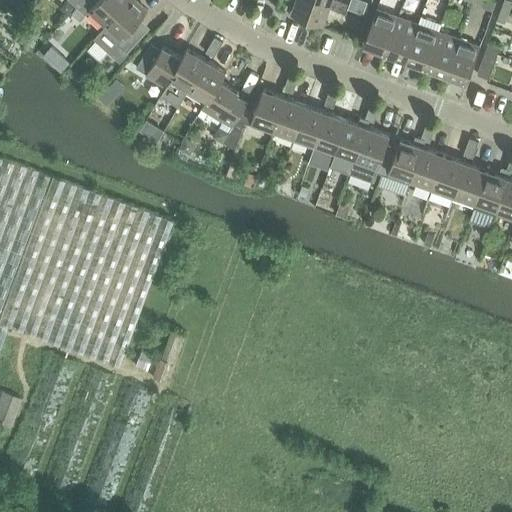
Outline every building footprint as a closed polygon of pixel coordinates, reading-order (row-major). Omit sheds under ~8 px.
[(66,0),(65,0),(63,3),(63,9),(67,13),(73,6),(66,0)] [(89,11),(104,25),(127,0),(81,0),(76,6),(85,14),(89,11)] [(146,30),(137,22),(147,10),(136,0),(127,0),(104,25),(120,39),(117,43),(126,51),(146,30)] [(345,13),(347,8),(324,0),(295,0),(291,11),(323,22),(329,7),(345,13)] [(324,0),(347,8),(349,3),(339,0),(324,0)] [(511,0),(504,0),(501,9),(509,12),(511,3),(511,0)] [(377,8),(364,44),(385,51),(398,16),(377,8)] [(497,20),(505,23),(509,12),(501,9),(497,20)] [(385,51),(405,59),(418,23),(398,16),(385,51)] [(421,16),(418,23),(405,59),(425,66),(438,31),(441,23),(421,16)] [(459,38),(438,31),(425,66),(446,73),(459,38)] [(214,36),(210,43),(218,48),(222,41),(214,36)] [(467,81),(480,45),(459,38),(446,73),(467,81)] [(166,86),(169,81),(168,81),(182,57),(181,56),(163,45),(161,49),(150,42),(136,67),(146,73),(145,74),(166,86)] [(488,42),(486,49),(497,53),(500,46),(488,42)] [(205,52),(213,56),(218,48),(210,43),(205,52)] [(166,86),(162,94),(179,104),(187,92),(206,59),(187,47),(181,56),(182,57),(168,81),(169,81),(166,86)] [(477,74),(488,78),(497,53),(486,49),(477,74)] [(187,92),(204,102),(205,103),(219,79),(220,80),(226,70),(206,59),(187,92)] [(289,72),(286,80),(296,84),(298,75),(289,72)] [(204,102),(201,107),(222,120),(222,119),(233,125),(223,141),(235,149),(246,117),(251,103),(247,100),(237,94),(239,91),(220,80),(219,79),(205,103),(204,102)] [(283,89),(292,92),(296,84),(286,80),(283,89)] [(251,103),(246,117),(252,119),(250,124),(273,132),(286,96),(258,86),(251,103)] [(330,87),(327,95),(336,98),(339,90),(330,87)] [(105,90),(99,95),(104,100),(110,95),(105,90)] [(336,98),(327,95),(324,104),(333,107),(336,98)] [(273,132),(293,140),(306,103),(286,96),(273,132)] [(368,110),(377,113),(380,105),(371,102),(368,110)] [(293,140),(313,147),(326,111),(306,103),(293,140)] [(373,122),(377,113),(368,110),(365,118),(360,117),(358,122),(347,118),(334,154),(330,166),(350,173),(367,125),(369,120),(373,122)] [(347,118),(326,111),(313,147),(334,154),(347,118)] [(146,119),(140,129),(146,133),(152,123),(146,119)] [(432,133),(435,125),(426,122),(423,130),(432,133)] [(372,181),(377,170),(382,172),(396,133),(393,132),(390,134),(367,125),(350,173),(372,181)] [(382,172),(378,184),(405,194),(410,182),(423,146),(425,140),(429,142),(432,133),(423,130),(420,138),(418,137),(414,139),(413,142),(400,137),(398,134),(396,133),(382,172)] [(186,137),(181,145),(190,150),(192,146),(190,139),(186,137)] [(469,137),(466,145),(475,149),(478,141),(469,137)] [(463,154),(472,158),(475,149),(466,145),(463,154)] [(444,153),(423,146),(410,182),(431,189),(444,153)] [(466,161),(444,153),(431,189),(453,197),(466,161)] [(0,345),(7,326),(118,366),(172,219),(0,155),(0,345)] [(453,197),(474,205),(487,169),(466,161),(453,197)] [(474,205),(469,218),(491,226),(495,213),(509,177),(508,176),(510,171),(511,171),(511,161),(509,161),(506,168),(504,168),(500,170),(499,173),(487,169),(474,205)] [(247,180),(246,183),(254,186),(255,183),(258,175),(249,173),(247,180)] [(495,213),(511,218),(511,177),(509,177),(495,213)] [(301,186),(298,194),(305,196),(308,188),(301,186)] [(341,202),(337,213),(346,217),(350,206),(341,202)] [(428,232),(424,243),(430,245),(434,234),(428,232)] [(160,330),(151,327),(148,336),(156,339),(160,330)] [(178,332),(170,329),(160,357),(169,359),(178,332)] [(147,370),(153,353),(141,349),(135,365),(147,370)] [(0,483),(28,494),(78,362),(48,351),(0,477),(0,483)] [(169,364),(159,360),(155,372),(165,376),(169,364)] [(37,496),(66,508),(116,376),(86,365),(37,496)] [(124,379),(75,511),(78,511),(107,511),(154,390),(124,379)] [(0,389),(0,421),(10,426),(22,397),(0,389)] [(162,393),(117,511),(151,511),(191,404),(162,393)]
